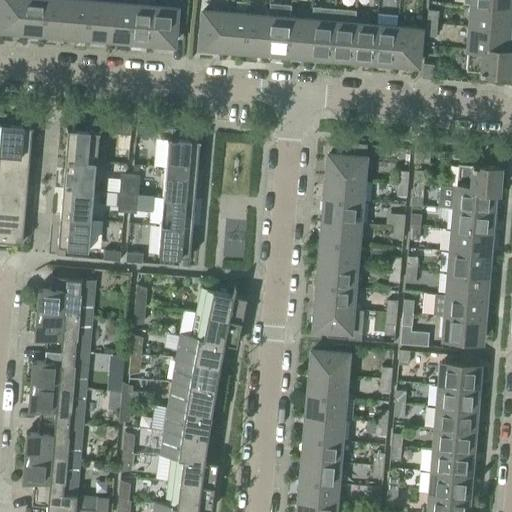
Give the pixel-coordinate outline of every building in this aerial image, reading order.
[(0,29),(21,31),(23,0),(1,0),(0,12),(0,29)] [(43,33),(45,0),(23,0),(21,31),(43,33)] [(64,35),(67,0),(45,0),(43,33),(64,35)] [(86,37),(88,0),(67,0),(64,35),(86,37)] [(107,39),(110,3),(110,0),(88,0),(86,37),(107,39)] [(129,40),(132,5),(110,3),(107,39),(129,40)] [(287,54),(290,18),(291,6),(269,4),(268,16),(265,52),(287,54)] [(150,42),(153,6),(132,5),(129,40),(150,42)] [(508,29),(509,8),(471,5),(469,26),(508,29)] [(176,8),(153,6),(150,42),(173,44),(176,8)] [(330,58),(334,10),(312,8),(311,20),(308,56),(330,58)] [(351,59),(354,24),(355,12),(334,10),(330,58),(351,59)] [(428,10),(427,23),(437,24),(438,11),(428,10)] [(222,48),(225,13),(203,11),(200,47),(222,48)] [(244,50),(247,14),(225,13),(222,48),(244,50)] [(265,52),(268,16),(247,14),(244,50),(265,52)] [(311,20),(290,18),(287,54),(308,56),(311,20)] [(436,36),(437,24),(427,23),(426,35),(436,36)] [(373,61),(376,25),(354,24),(351,59),(373,61)] [(394,63),(397,27),(376,25),(373,61),(394,63)] [(506,50),(508,29),(469,26),(468,48),(506,51),(506,50)] [(420,29),(397,27),(394,63),(417,65),(420,29)] [(510,50),(506,50),(506,51),(468,48),(466,70),(508,74),(510,50)] [(422,78),(432,78),(433,64),(423,64),(422,78)] [(0,125),(0,126),(0,153),(29,156),(31,128),(32,128),(32,126),(0,123),(0,125)] [(131,125),(114,124),(114,133),(130,135),(131,125)] [(153,127),(137,126),(136,135),(152,137),(153,127)] [(183,129),(171,128),(171,138),(182,139),(183,129)] [(67,131),(65,159),(96,161),(98,133),(99,134),(99,132),(66,129),(66,131),(67,131)] [(167,139),(165,167),(196,170),(199,142),(200,140),(182,139),(171,138),(167,138),(167,139)] [(328,154),(326,177),(362,180),(365,145),(349,144),(348,156),(328,154)] [(429,163),(430,151),(416,149),(415,161),(429,163)] [(0,182),(26,184),(29,156),(0,153),(0,182)] [(93,190),(96,161),(65,159),(62,188),(93,190)] [(458,164),(456,186),(494,190),(494,191),(498,191),(500,167),(458,164)] [(194,199),(196,170),(165,167),(163,196),(194,199)] [(414,170),(413,183),(423,184),(424,171),(414,170)] [(398,171),(397,183),(407,183),(408,171),(398,171)] [(360,201),(362,180),(326,177),(324,198),(360,201)] [(128,193),(129,179),(120,178),(119,192),(128,193)] [(138,180),(129,179),(128,193),(137,194),(138,180)] [(0,211),(24,213),(26,184),(0,182),(0,211)] [(406,195),(407,183),(397,183),(396,195),(406,195)] [(422,196),(423,184),(413,183),(412,196),(422,196)] [(492,211),(494,191),(494,190),(456,186),(454,208),(492,211)] [(91,219),(93,190),(62,188),(60,216),(91,219)] [(127,207),(128,193),(119,192),(117,207),(127,207)] [(136,208),(137,194),(128,193),(127,207),(136,208)] [(191,228),(194,199),(163,196),(160,225),(191,228)] [(358,223),(360,201),(324,198),(322,220),(358,223)] [(490,233),(492,211),(454,208),(452,230),(490,233)] [(21,243),(24,213),(0,211),(0,244),(6,245),(6,242),(21,243)] [(411,213),(409,226),(419,227),(420,214),(411,213)] [(394,214),(393,226),(403,226),(404,214),(394,214)] [(88,249),(91,219),(60,216),(57,246),(72,247),(72,251),(84,252),(84,248),(88,249)] [(357,244),(358,223),(322,220),(321,241),(357,244)] [(189,257),(191,228),(160,225),(158,255),(162,255),(162,258),(173,259),(174,256),(189,257)] [(402,238),(403,226),(393,226),(392,238),(402,238)] [(418,239),(419,227),(409,226),(408,239),(418,239)] [(488,254),(490,233),(452,230),(450,251),(488,254)] [(355,266),(357,244),(321,241),(319,263),(355,266)] [(103,259),(119,261),(120,251),(104,250),(103,259)] [(486,276),(488,254),(450,251),(448,273),(486,276)] [(125,261),(142,263),(142,253),(126,252),(125,261)] [(407,256),(406,269),(416,270),(417,257),(407,256)] [(390,257),(389,269),(400,269),(401,257),(395,257),(390,257)] [(353,287),(355,266),(319,263),(317,284),(353,287)] [(399,281),(400,269),(389,269),(388,281),(399,281)] [(415,283),(416,270),(406,269),(405,282),(415,283)] [(484,297),(486,276),(448,273),(446,294),(484,297)] [(490,275),(489,311),(497,311),(498,275),(490,275)] [(37,287),(41,312),(92,317),(95,280),(51,276),(50,288),(37,287)] [(351,309),(353,287),(317,284),(315,306),(351,309)] [(136,285),(134,305),(144,306),(146,288),(137,285),(136,285)] [(201,288),(196,312),(236,320),(237,313),(242,314),(246,297),(233,294),(235,285),(234,285),(232,294),(201,288)] [(483,319),(484,297),(446,294),(435,293),(433,315),(444,315),(483,319)] [(403,299),(402,312),(412,313),(413,300),(403,299)] [(387,300),(386,312),(396,312),(397,300),(387,300)] [(143,323),(144,306),(134,305),(133,324),(143,323)] [(349,331),(351,309),(315,306),(313,328),(349,331)] [(89,352),(92,317),(41,312),(33,336),(45,337),(44,349),(89,352)] [(235,327),(236,320),(196,312),(191,335),(191,336),(223,342),(223,343),(236,345),(239,328),(235,327)] [(395,325),(396,312),(386,312),(385,324),(395,325)] [(411,330),(412,313),(402,312),(399,344),(427,346),(428,332),(411,330)] [(481,342),(483,319),(444,315),(442,338),(481,342)] [(219,366),(223,343),(223,342),(191,336),(191,335),(180,333),(175,358),(219,366)] [(132,334),(130,354),(140,355),(142,338),(132,334)] [(86,388),(89,352),(44,349),(43,360),(31,359),(35,384),(86,388)] [(311,350),(309,373),(345,376),(347,353),(311,350)] [(408,364),(409,350),(399,350),(398,364),(408,364)] [(139,372),(140,355),(130,354),(129,374),(139,372)] [(123,369),(124,356),(111,355),(111,368),(123,369)] [(215,389),(219,366),(175,358),(171,382),(215,389)] [(440,362),(439,385),(477,388),(479,365),(440,362)] [(381,367),(380,379),(390,380),(391,368),(381,367)] [(343,397),(345,376),(309,373),(308,394),(343,397)] [(389,392),(390,380),(380,379),(379,391),(389,392)] [(122,382),(120,402),(130,403),(132,386),(122,382)] [(211,413),(215,389),(171,382),(167,406),(211,413)] [(83,424),(86,388),(35,384),(27,408),(39,409),(38,420),(83,424)] [(475,410),(477,388),(439,385),(437,407),(475,410)] [(395,390),(394,403),(404,404),(405,391),(395,390)] [(342,419),(343,397),(308,394),(306,416),(342,419)] [(129,420),(130,403),(120,402),(118,422),(129,420)] [(403,416),(404,404),(394,403),(393,416),(403,416)] [(207,437),(211,413),(167,406),(163,430),(207,437)] [(473,431),(475,410),(437,407),(435,428),(473,431)] [(377,410),(376,422),(386,423),(388,411),(377,410)] [(340,440),(342,419),(306,416),(304,437),(340,440)] [(80,460),(83,424),(38,420),(37,432),(25,431),(28,456),(80,460)] [(385,435),(386,423),(376,422),(375,434),(385,435)] [(471,453),(473,431),(435,428),(433,450),(471,453)] [(204,460),(207,437),(163,430),(160,455),(171,457),(171,456),(204,461),(204,460)] [(124,432),(122,451),(132,452),(133,435),(124,432)] [(392,433),(391,446),(401,447),(402,434),(392,433)] [(338,462),(340,440),(304,437),(302,459),(338,462)] [(400,460),(401,447),(391,446),(390,459),(400,460)] [(469,474),(471,453),(433,450),(431,471),(469,474)] [(130,469),(132,452),(122,451),(120,471),(130,469)] [(374,453),(373,465),(383,466),(384,454),(374,453)] [(96,497),(77,495),(80,460),(28,456),(21,480),(33,481),(31,505),(46,506),(46,511),(94,511),(95,509),(96,498),(96,497)] [(217,462),(204,460),(204,461),(171,456),(171,457),(168,480),(214,486),(217,462)] [(336,483),(338,462),(302,459),(300,480),(336,483)] [(382,478),(383,466),(373,465),(372,477),(382,478)] [(468,496),(469,474),(431,471),(429,493),(468,496)] [(388,476),(387,489),(397,490),(398,477),(388,476)] [(119,480),(118,500),(128,501),(129,483),(119,480)] [(210,510),(214,486),(168,480),(165,504),(197,508),(197,509),(210,510)] [(334,505),(336,483),(300,480),(298,502),(334,505)] [(396,503),(397,490),(387,489),(386,502),(396,503)] [(466,511),(468,496),(429,493),(427,511),(466,511)] [(370,496),(369,508),(379,509),(380,497),(370,496)] [(108,499),(96,498),(95,509),(111,511),(111,503),(108,503),(108,499)] [(128,511),(130,501),(128,501),(118,500),(116,511),(128,511)] [(196,511),(197,509),(197,508),(165,504),(154,502),(152,511),(196,511)] [(333,511),(334,505),(298,502),(297,511),(333,511)]
